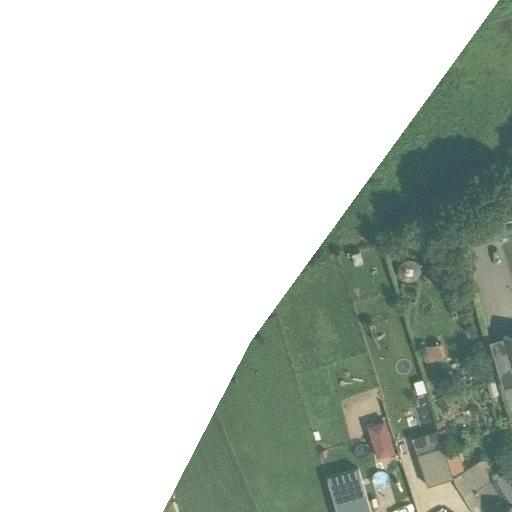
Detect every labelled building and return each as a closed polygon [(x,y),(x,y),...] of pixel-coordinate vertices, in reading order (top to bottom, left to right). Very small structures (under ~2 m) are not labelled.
[(511,197),(509,190),(474,202),(483,227),(511,217),(511,197)] [(475,208),(453,216),(462,245),(485,237),(475,208)] [(511,332),(486,340),(500,387),(501,387),(511,383),(511,332)] [(424,362),(443,356),(440,343),(419,348),(424,362)] [(442,419),(434,422),(450,473),(461,469),(454,447),(451,447),(442,419)] [(375,458),(393,452),(382,420),(364,426),(375,458)] [(451,478),(436,429),(409,438),(425,486),(451,478)] [(485,511),(511,511),(511,490),(500,473),(494,476),(482,458),(452,477),(454,486),(462,497),(471,511),(483,511),(485,511)] [(329,488),(335,511),(369,511),(359,479),(329,488)]
